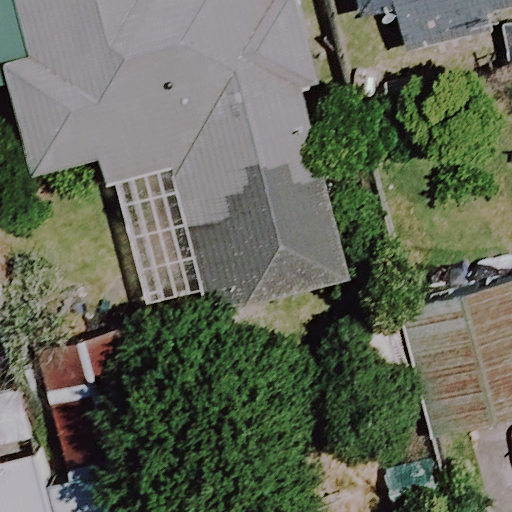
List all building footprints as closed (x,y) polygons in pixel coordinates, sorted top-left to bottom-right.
[(35,0),(42,27),(17,33),(44,144),(112,127),(119,155),(185,139),(219,276),(355,242),(309,57),(330,52),(317,0),(35,0)] [(407,0),(415,30),(504,7),(502,0),(407,0)] [(511,256),(409,280),(439,412),(511,395),(511,256)] [(22,384),(53,511),(130,511),(96,366),(22,384)] [(8,511),(0,479),(0,511),(8,511)]
